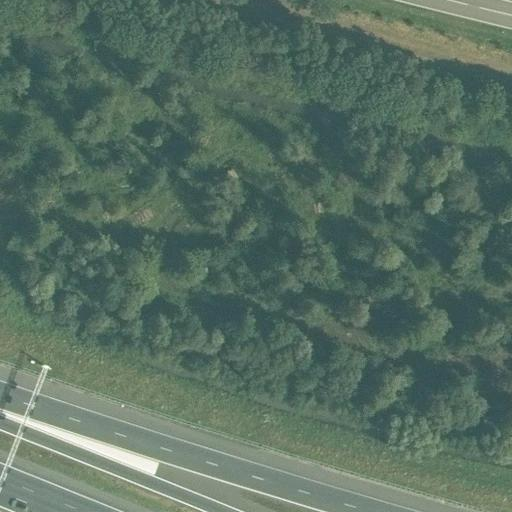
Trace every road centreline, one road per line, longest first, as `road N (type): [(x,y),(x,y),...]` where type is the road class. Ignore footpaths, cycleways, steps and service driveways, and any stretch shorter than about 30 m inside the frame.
road 1 (motorway): [(365,511),(0,395)]
road 2 (motorway): [(217,511),(0,424)]
